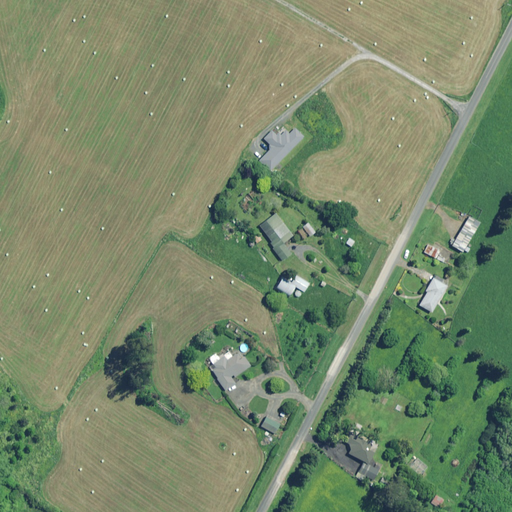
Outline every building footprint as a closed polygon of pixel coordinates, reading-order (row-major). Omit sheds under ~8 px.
[(301,138),(294,131),(288,137),(284,133),(278,139),(274,135),(267,141),(273,148),(260,161),(269,170),(301,138)] [(291,237),(275,215),(259,227),(271,243),(268,245),(281,262),(290,255),(282,244),(291,237)] [(479,224),(467,218),(451,246),(462,253),(463,251),(467,253),(469,250),(465,247),(479,224)] [(315,233),(307,223),(301,228),(309,238),(315,233)] [(261,240),(256,235),(252,239),(256,244),(261,240)] [(354,242),(349,239),(345,244),(350,248),(354,242)] [(439,251),(427,245),(423,253),(443,263),(444,260),(436,256),(439,251)] [(308,285),(298,278),(293,287),(303,293),(308,285)] [(446,287),(431,279),(424,292),(426,293),(418,306),(431,313),(446,287)] [(294,289),(280,280),(274,290),(287,299),(294,289)] [(226,355),(217,361),(216,359),(207,364),(209,368),(224,392),(235,385),(230,377),(232,376),(233,378),(250,367),(244,357),(241,359),(238,353),(229,359),(226,355)] [(279,425),(266,418),(261,428),(274,435),(279,425)] [(375,448),(351,436),(346,446),(351,448),(348,455),(368,464),(375,448)] [(367,468),(362,465),(358,473),(373,481),(378,471),(368,466),(367,468)] [(437,494),(436,496),(433,494),(430,498),(433,500),(430,504),(439,510),(445,500),(437,494)]
